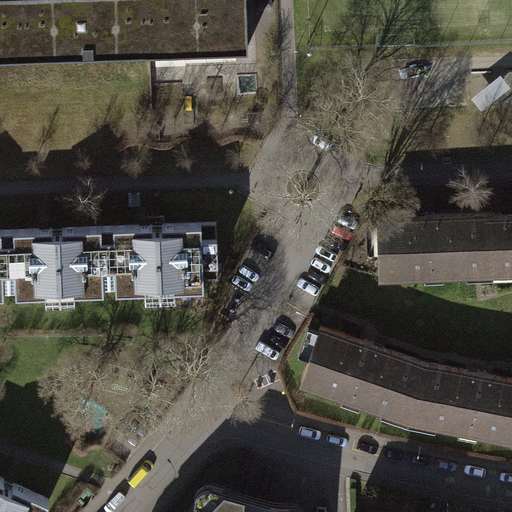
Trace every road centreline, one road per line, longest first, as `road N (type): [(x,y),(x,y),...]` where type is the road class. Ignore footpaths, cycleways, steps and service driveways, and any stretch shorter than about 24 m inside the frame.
road 1 (residential): [(209,411),(320,447),(511,488)]
road 2 (residential): [(209,411),(323,227),(314,209)]
road 3 (residential): [(327,177),(511,170)]
road 4 (unclassified): [(288,157),(281,0)]
road 5 (residential): [(121,511),(209,411)]
